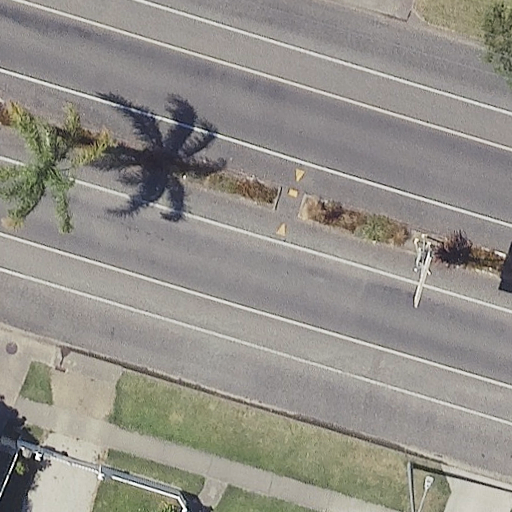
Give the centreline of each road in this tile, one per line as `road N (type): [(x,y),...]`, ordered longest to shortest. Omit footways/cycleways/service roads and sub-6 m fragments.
road 1 (secondary): [(511,349),(0,195)]
road 2 (secondary): [(0,34),(511,188)]
